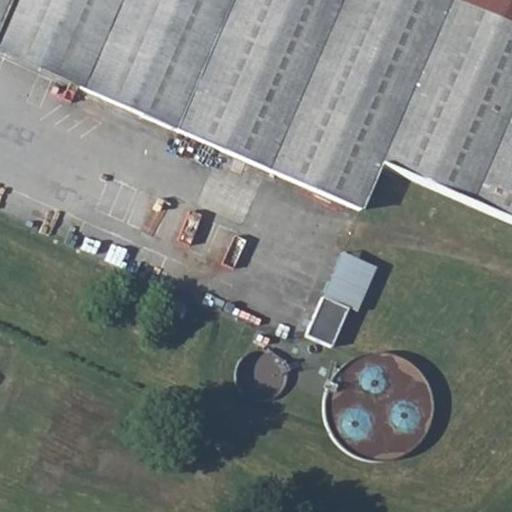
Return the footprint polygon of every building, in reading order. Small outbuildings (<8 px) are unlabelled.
[(511,0),(0,0),(0,47),(357,203),(378,159),(511,218),(511,0)] [(354,299),(374,255),(340,239),(320,283),(354,299)] [(320,283),(303,320),(327,331),(344,295),(320,283)] [(250,350),(243,353),(236,359),(233,367),(231,375),(232,383),(236,391),(242,397),(250,400),(258,402),(266,401),(274,397),(280,391),(284,383),(285,375),(284,367),(280,359),(274,353),(267,350),(258,348),(250,350)] [(413,369),(398,360),(381,355),(364,356),(348,362),(334,373),(324,387),(320,404),(320,421),(326,437),(337,451),(352,460),(368,465),(385,465),(402,458),(415,448),(425,433),(430,417),(429,400),(423,383),(413,369)]
